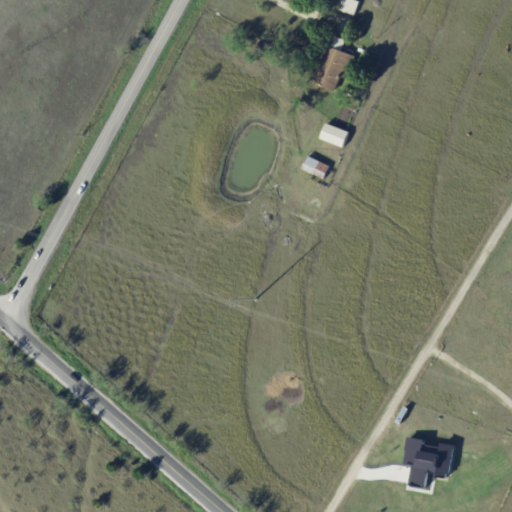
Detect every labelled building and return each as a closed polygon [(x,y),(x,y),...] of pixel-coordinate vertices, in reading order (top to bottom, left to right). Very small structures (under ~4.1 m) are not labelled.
[(354,15),(339,9),(342,0),(356,0),(362,2),(357,16),(354,15)] [(346,40),(348,41),(344,51),(357,57),(349,79),(345,77),(344,80),(343,79),(338,92),(316,84),(330,46),(332,47),(336,36),(346,40)] [(344,148),(322,139),(328,123),(351,133),(344,148)] [(325,179),(303,169),(309,156),(331,166),(325,179)] [(405,463),(412,464),(410,487),(432,489),(433,477),(449,479),(453,444),(441,443),(440,446),(425,444),(425,439),(407,437),(405,463)]
